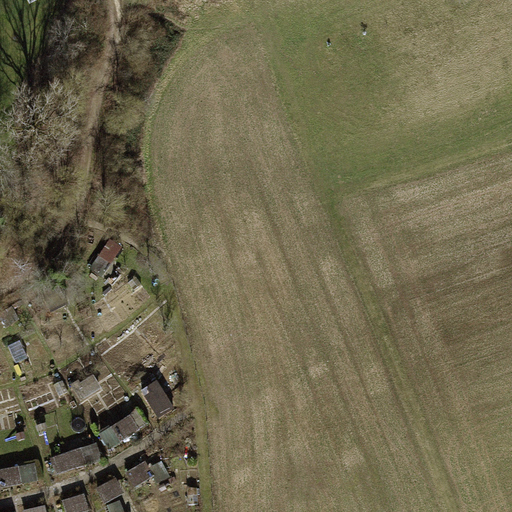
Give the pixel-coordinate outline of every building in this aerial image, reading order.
[(175,410),(163,383),(149,389),(161,416),(175,410)] [(115,447),(149,422),(140,410),(106,435),(115,447)] [(100,441),(65,455),(71,471),(106,458),(100,441)] [(6,488),(43,483),(41,463),(3,467),(6,488)] [(71,497),(72,511),(94,511),(92,494),(71,497)]
